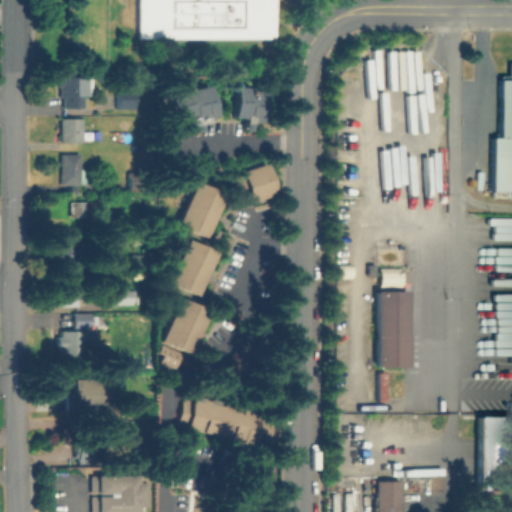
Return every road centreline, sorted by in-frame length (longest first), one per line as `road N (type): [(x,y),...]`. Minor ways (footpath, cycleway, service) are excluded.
road 1 (tertiary): [(299,511),(300,156)]
road 2 (tertiary): [(12,370),(11,105)]
road 3 (residential): [(453,212),(453,10)]
road 4 (tertiary): [(300,156),(305,53),(335,18),(373,9)]
road 5 (tertiary): [(373,9),(511,10)]
